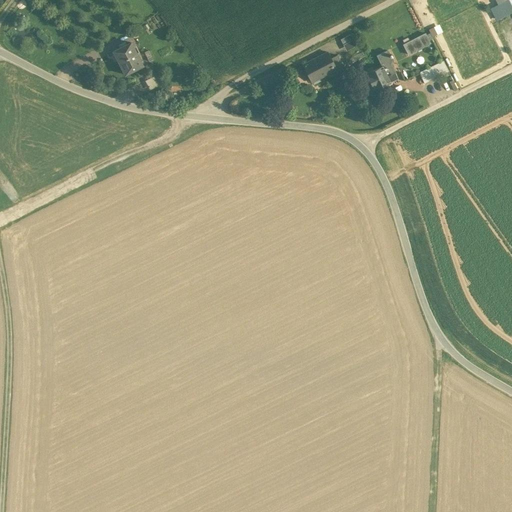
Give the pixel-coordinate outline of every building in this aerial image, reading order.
[(433,36),(444,31),(440,23),(429,28),(433,36)] [(428,34),(405,45),(410,55),(432,44),(428,34)] [(350,35),(340,40),(343,45),(353,40),(350,35)] [(132,42),(114,51),(125,74),(143,65),(132,42)] [(391,54),(389,50),(378,56),(383,66),(392,82),(399,79),(391,63),(394,60),(393,57),(394,56),(393,54),(391,54)] [(328,52),(303,65),(312,82),(332,71),(333,73),(337,71),(331,58),(328,52)] [(337,55),(331,58),(337,71),(343,68),(337,55)] [(444,61),(420,73),(426,84),(449,72),(444,61)] [(383,66),(367,75),(371,82),(370,82),(374,90),(375,89),(376,91),(392,83),(392,82),(383,66)] [(153,76),(143,81),(149,91),(158,86),(153,76)]
